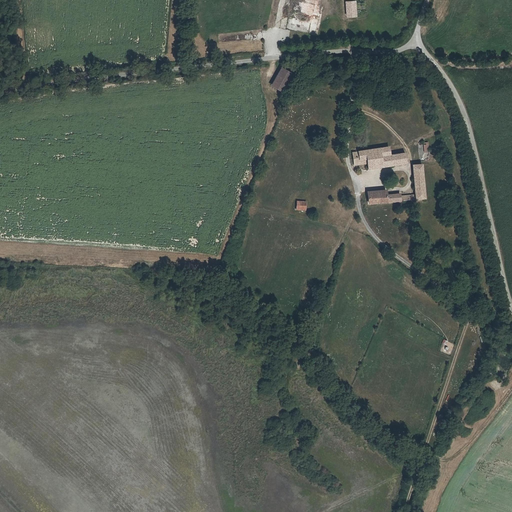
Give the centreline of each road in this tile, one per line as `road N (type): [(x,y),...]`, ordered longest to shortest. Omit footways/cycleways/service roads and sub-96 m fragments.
road 1 (unclassified): [(416,44),(0,93)]
road 2 (unclassified): [(416,44),(457,94),(511,305)]
